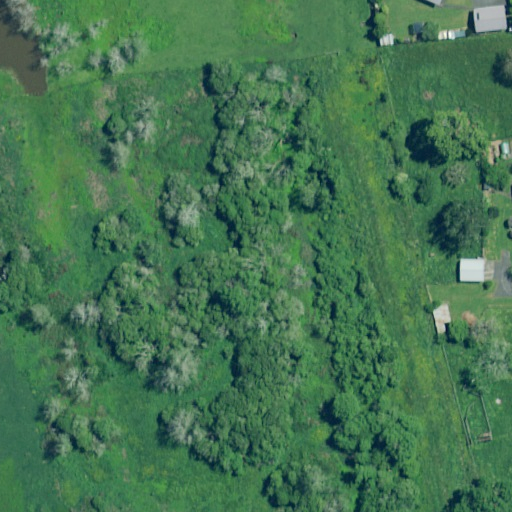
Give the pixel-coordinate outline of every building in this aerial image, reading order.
[(505,29),(503,6),(473,9),(476,32),(505,29)] [(421,21),(411,24),(415,39),(425,37),(421,21)] [(392,44),(392,35),(379,35),(380,45),(392,44)] [(483,281),(483,259),(460,259),(460,281),(483,281)] [(450,322),(447,304),(432,307),(438,335),(447,333),(445,323),(450,322)]
